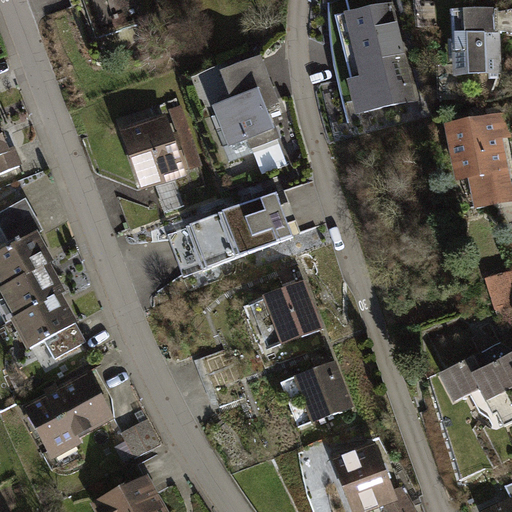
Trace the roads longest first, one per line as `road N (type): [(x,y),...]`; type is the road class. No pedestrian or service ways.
road 1 (residential): [(236,511),(137,346),(11,0)]
road 2 (residential): [(300,0),(295,25),(308,111),(441,511)]
